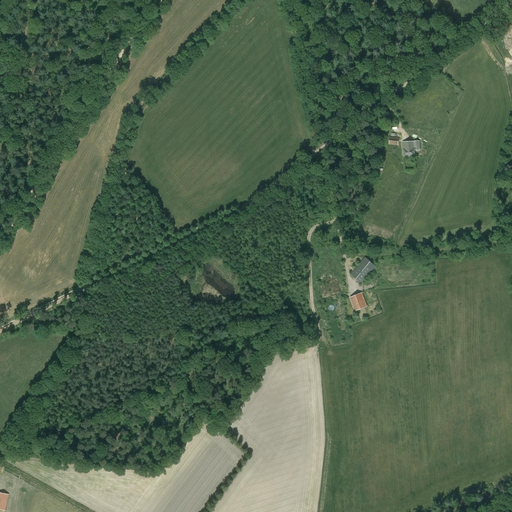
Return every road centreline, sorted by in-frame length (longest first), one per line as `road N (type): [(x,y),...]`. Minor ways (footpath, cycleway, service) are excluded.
road 1 (track): [(156,0),(0,243)]
road 2 (unclassified): [(319,150),(511,2)]
road 3 (track): [(87,286),(283,178)]
